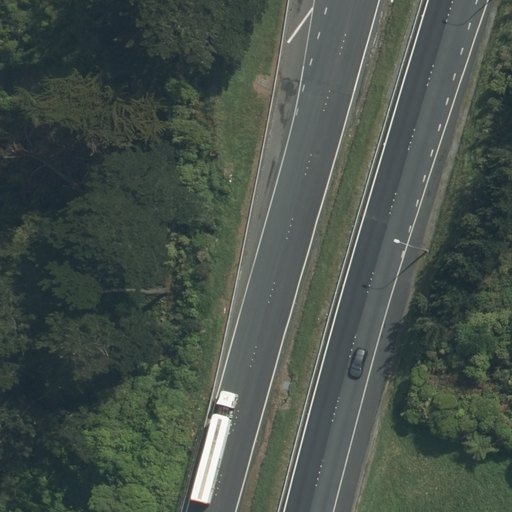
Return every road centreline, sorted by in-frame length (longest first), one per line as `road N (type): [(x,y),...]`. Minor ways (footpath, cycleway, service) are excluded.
road 1 (motorway): [(210,511),(352,0)]
road 2 (motorway): [(392,200),(309,511)]
road 3 (motorway): [(457,0),(392,200)]
road 4 (motorway): [(452,0),(392,200)]
